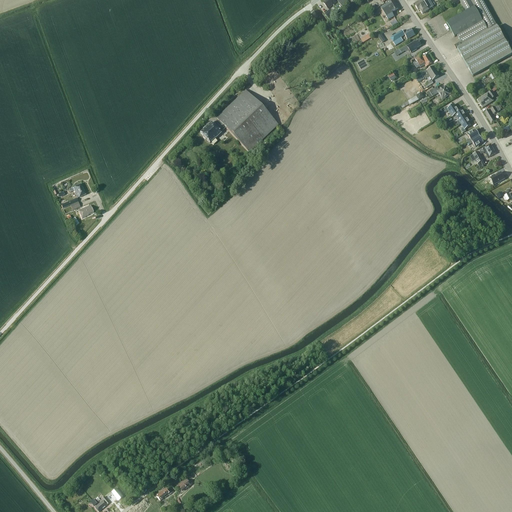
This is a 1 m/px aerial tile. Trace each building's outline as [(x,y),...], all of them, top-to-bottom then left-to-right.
[(336,2),(334,0),(326,0),(323,3),(328,9),(336,2)] [(433,7),(430,1),(429,0),(425,0),(424,1),(423,0),(422,0),(419,2),(419,3),(415,6),(418,10),(419,9),(423,14),(429,10),(429,9),(433,7)] [(511,54),(511,53),(481,0),(458,0),(466,12),(447,23),(455,37),(457,36),(462,45),(467,43),(457,49),(473,77),(511,54)] [(381,8),(388,20),(394,17),(392,14),(398,10),(393,1),(388,4),(381,8)] [(346,33),(348,37),(356,33),(354,29),(346,33)] [(415,35),(411,30),(404,34),(402,31),(390,38),(395,46),(403,41),(402,39),(403,39),(402,37),(405,35),(407,40),(415,35)] [(371,38),(369,34),(361,39),(363,43),(371,38)] [(421,46),(418,41),(416,43),(415,41),(400,51),(402,54),(408,49),(411,53),(417,50),(416,49),(421,46)] [(398,52),(393,55),(397,61),(402,58),(398,52)] [(416,61),(413,63),(417,69),(420,67),(420,68),(425,65),(426,68),(432,64),(427,55),(422,58),(420,55),(414,58),(416,61)] [(425,72),(425,71),(422,72),(427,79),(431,77),(433,80),(439,77),(433,67),(429,70),(431,72),(430,73),(428,70),(425,72)] [(388,76),(391,81),(396,78),(393,73),(388,76)] [(424,79),(421,75),(415,78),(418,83),(424,79)] [(440,97),(442,101),(446,99),(445,98),(450,94),(445,86),(439,90),(437,87),(429,92),(433,97),(439,93),(441,97),(440,97)] [(226,128),(240,143),(249,153),(278,125),(245,91),(216,118),(219,121),(214,126),(211,123),(208,126),(200,134),(209,144),(211,142),(213,145),(217,141),(215,139),(221,134),(221,133),(226,128)] [(495,97),(491,91),(488,93),(477,101),(482,109),(493,101),(492,99),(495,97)] [(408,102),(409,105),(418,99),(416,96),(408,102)] [(502,109),(499,104),(495,107),(485,113),(491,124),(496,121),(493,115),(500,111),(500,110),(502,109)] [(455,115),(458,113),(458,112),(454,105),(448,109),(447,107),(444,109),(446,112),(448,111),(452,117),(455,115)] [(460,122),(466,118),(462,110),(458,112),(458,113),(455,115),(459,121),(457,122),(459,126),(461,124),(460,122)] [(460,122),(461,124),(463,128),(461,129),(464,133),(466,132),(465,130),(471,126),(466,118),(460,122)] [(468,143),(479,136),(476,130),(467,135),(470,139),(467,141),(468,143)] [(479,136),(468,143),(469,145),(473,143),(475,148),(483,142),(479,136)] [(496,154),(491,145),(483,149),(488,158),(491,157),(496,154)] [(477,164),(483,161),(478,152),(472,155),(477,164)] [(494,185),(504,180),(501,173),(490,179),(494,185)] [(85,195),(81,185),(74,188),(69,190),(70,193),(74,191),(77,199),(79,198),(85,195)] [(76,199),(68,202),(61,205),(63,209),(78,202),(76,199)] [(78,203),(70,206),(73,211),(80,208),(78,203)] [(93,213),(90,206),(79,211),(82,219),(88,216),(88,215),(93,213)] [(190,485),(185,480),(178,487),(182,492),(190,485)] [(168,495),(169,496),(173,492),(169,487),(167,489),(166,487),(161,491),(157,495),(157,496),(156,497),(160,501),(164,498),(165,498),(168,495)] [(117,501),(122,498),(116,489),(111,493),(117,501)] [(109,503),(106,500),(101,493),(98,495),(102,500),(103,500),(107,505),(109,503)] [(100,511),(108,506),(107,505),(103,500),(102,500),(94,507),(98,511),(100,511)]
